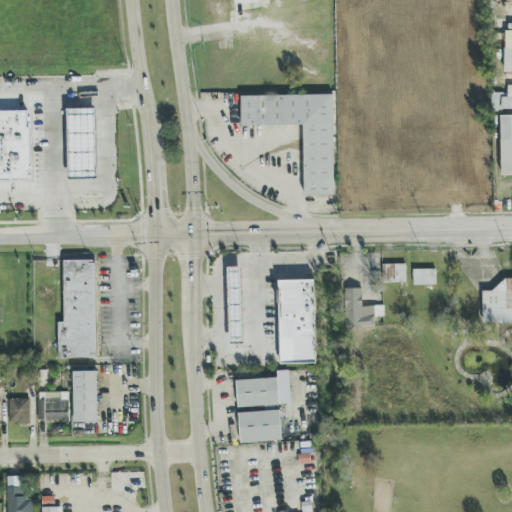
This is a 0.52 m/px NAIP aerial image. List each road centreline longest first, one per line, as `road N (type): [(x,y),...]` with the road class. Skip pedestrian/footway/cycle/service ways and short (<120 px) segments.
road 1 (secondary): [(204,511),(193,236)]
road 2 (secondary): [(154,236),(163,511)]
road 3 (secondary): [(130,0),(154,236)]
road 4 (secondary): [(193,236),(171,0)]
road 5 (secondary): [(347,233),(258,204),(218,173),(187,125)]
road 6 (residential): [(197,450),(0,454)]
road 7 (tertiary): [(511,229),(347,233)]
road 8 (tertiary): [(347,233),(193,236)]
road 9 (residential): [(154,236),(0,238)]
